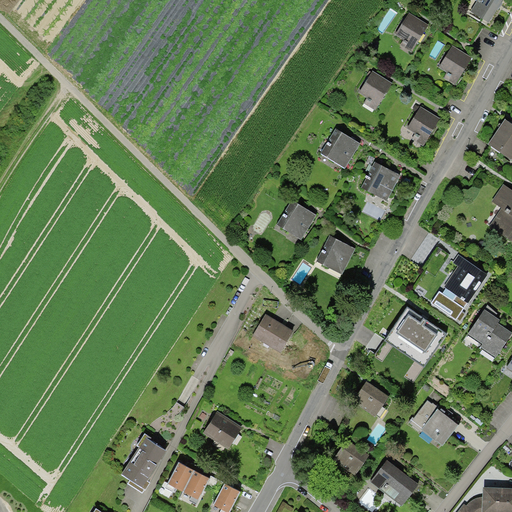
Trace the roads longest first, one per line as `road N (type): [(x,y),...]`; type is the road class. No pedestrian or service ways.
road 1 (residential): [(283,475),(511,49)]
road 2 (track): [(68,87),(0,189)]
